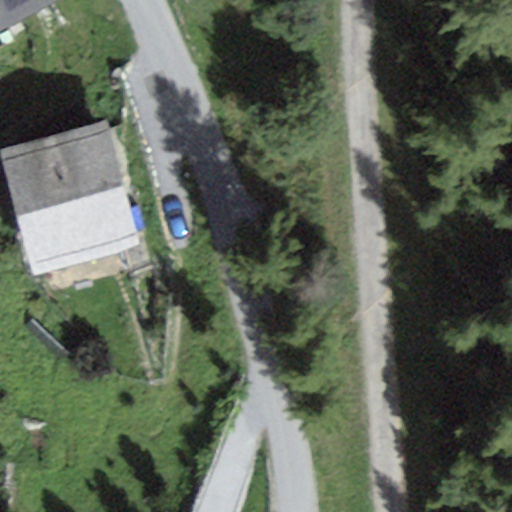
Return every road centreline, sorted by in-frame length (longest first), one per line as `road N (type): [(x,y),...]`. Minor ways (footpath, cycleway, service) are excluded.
road 1 (residential): [(143,0),(207,143),(298,511)]
road 2 (residential): [(356,0),(393,511)]
